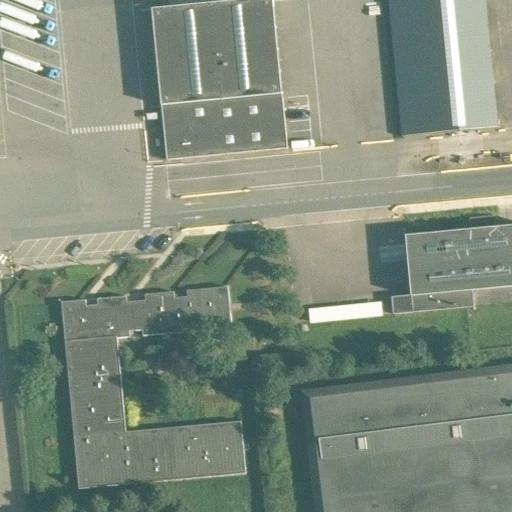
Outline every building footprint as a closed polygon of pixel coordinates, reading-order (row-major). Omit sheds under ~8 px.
[(233,0),(153,8),(166,140),(168,160),(288,148),(286,128),(274,0),(233,0)] [(485,0),(390,0),(403,137),(498,128),(485,0)] [(511,225),(407,235),(408,255),(412,294),(392,296),(393,313),(467,306),(474,305),(473,290),(511,286),(511,225)] [(127,430),(118,338),(130,337),(130,330),(143,329),(144,334),(184,331),(184,328),(191,328),(191,330),(232,327),(230,307),(228,287),(188,291),(188,297),(178,298),(178,295),(175,295),(175,292),(146,295),(146,298),(143,298),(144,301),(130,302),(130,299),(127,299),(127,296),(98,299),(98,302),(95,302),(96,305),(87,306),(86,300),(62,302),(66,343),(80,487),(247,472),(242,420),(127,430)] [(382,304),(334,305),(334,316),(383,315),(382,304)] [(511,511),(511,364),(301,390),(316,511),(511,511)]
